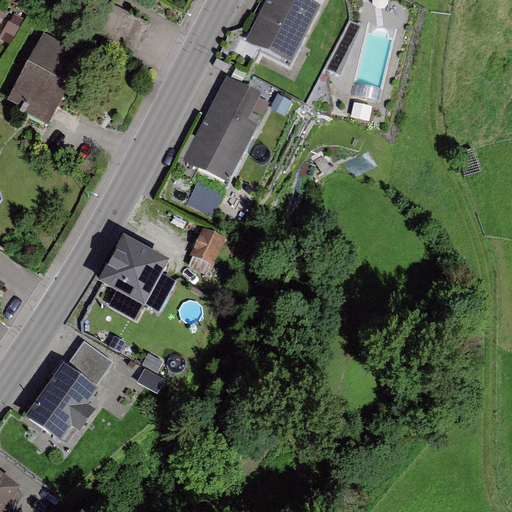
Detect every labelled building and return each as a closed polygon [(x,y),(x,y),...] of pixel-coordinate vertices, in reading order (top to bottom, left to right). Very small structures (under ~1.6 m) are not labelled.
[(315,0),(269,0),(246,44),(292,68),(323,11),(312,5),(315,0)] [(118,14),(109,41),(142,53),(152,26),(118,14)] [(87,61),(44,37),(6,107),(49,130),(87,61)] [(264,98),(227,79),(183,165),(229,189),(259,131),(249,126),(264,98)] [(190,258),(215,270),(228,242),(203,231),(190,258)] [(170,267),(125,243),(100,288),(145,313),(170,267)] [(68,373),(63,369),(26,422),(27,422),(60,446),(63,448),(100,395),(95,392),(113,367),(85,348),(68,373)] [(0,511),(11,511),(24,496),(0,477),(0,511)]
